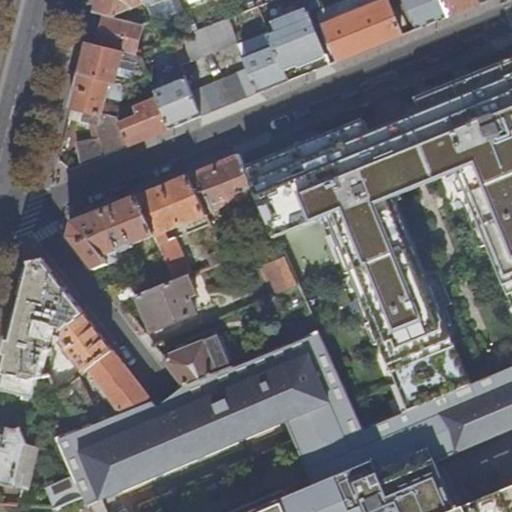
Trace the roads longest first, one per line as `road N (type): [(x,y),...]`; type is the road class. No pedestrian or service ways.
road 1 (residential): [(511,13),(32,208),(0,209)]
road 2 (tertiary): [(0,158),(40,0)]
